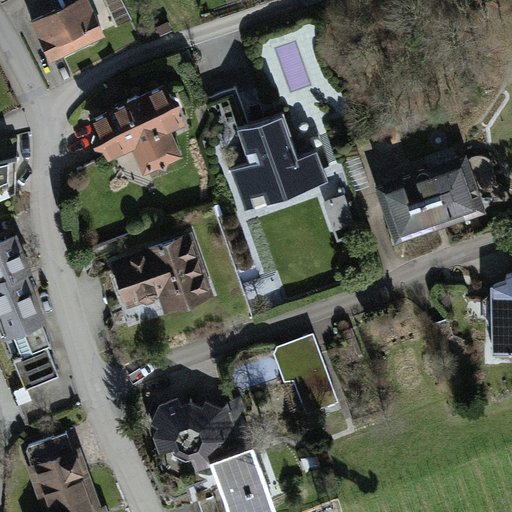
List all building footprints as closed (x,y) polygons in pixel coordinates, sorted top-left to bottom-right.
[(74,0),(33,22),(56,67),(110,38),(90,0),(74,0)] [(135,146),(147,172),(185,155),(173,129),(188,122),(169,80),(95,113),(114,155),(135,146)] [(288,105),(236,124),(265,203),(294,192),(297,198),(336,184),(322,146),(305,152),(288,105)] [(0,204),(22,195),(23,147),(0,154),(0,204)] [(378,182),(397,243),(489,214),(470,153),(378,182)] [(329,226),(354,220),(348,196),(323,203),(329,226)] [(0,280),(27,270),(35,267),(20,231),(0,239),(0,280)] [(130,306),(160,294),(167,313),(217,294),(193,231),(113,261),(130,306)] [(28,389),(63,375),(50,345),(55,343),(46,320),(48,320),(27,270),(0,280),(0,316),(9,338),(18,334),(27,356),(16,360),(28,389)] [(511,275),(508,277),(510,284),(495,284),(495,353),(511,352),(511,275)] [(307,414),(341,401),(316,333),(281,346),(307,414)] [(214,456),(242,446),(228,406),(217,409),(182,403),(180,395),(162,402),(153,423),(163,450),(177,445),(195,450),(201,469),(217,463),(214,456)] [(217,463),(233,511),(266,511),(281,507),(258,441),(242,446),(214,456),(217,463)] [(107,511),(83,446),(29,465),(46,511),(107,511)] [(226,511),(213,469),(197,474),(208,511),(226,511)]
